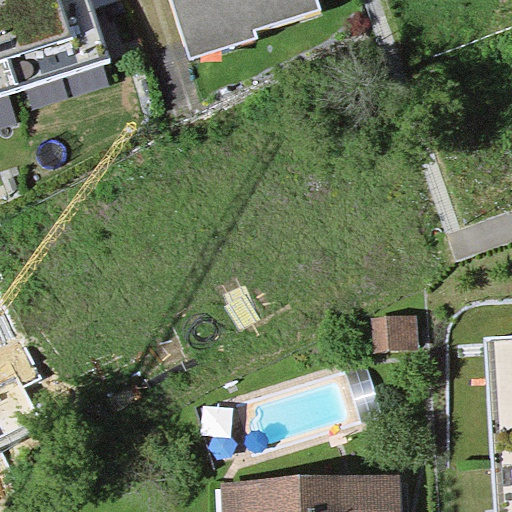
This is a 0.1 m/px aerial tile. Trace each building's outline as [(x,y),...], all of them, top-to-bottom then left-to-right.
[(92,0),(0,0),(0,94),(111,60),(92,0)] [(322,0),(170,0),(188,55),(326,9),(322,0)] [(371,322),(373,357),(416,355),(414,320),(371,322)] [(511,511),(511,333),(478,336),(491,511),(511,511)] [(13,363),(0,368),(0,441),(40,423),(13,363)] [(398,511),(397,483),(215,491),(215,511),(398,511)]
